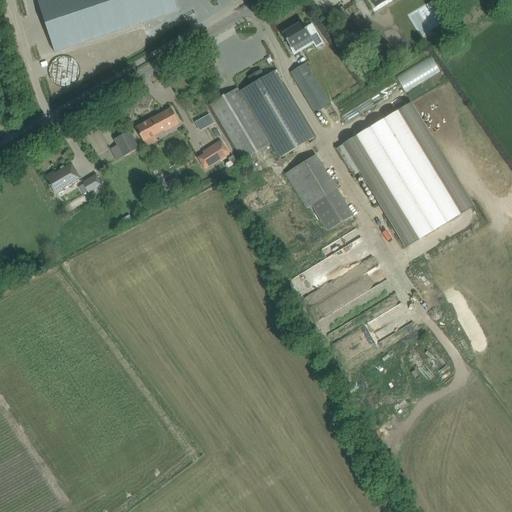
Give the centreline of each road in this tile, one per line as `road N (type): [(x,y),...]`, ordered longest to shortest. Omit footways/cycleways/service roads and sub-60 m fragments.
road 1 (tertiary): [(0,161),(268,0)]
road 2 (track): [(48,132),(9,0)]
